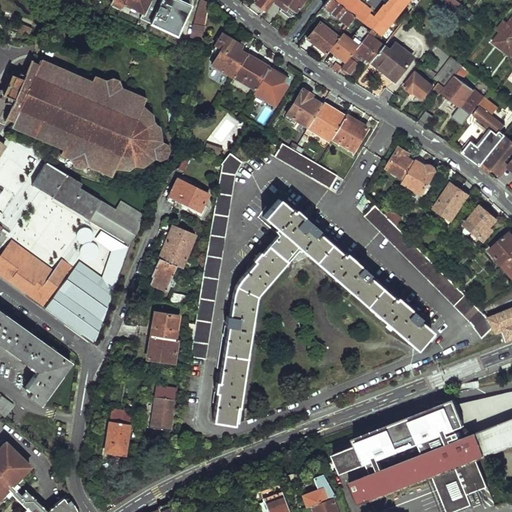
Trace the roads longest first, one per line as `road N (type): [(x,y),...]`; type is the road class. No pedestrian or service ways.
road 1 (residential): [(340,209),(278,166),(259,173),(242,195),(201,408),(207,426),(239,427),(406,364),(456,334),(453,315)]
road 2 (residential): [(129,511),(193,476),(511,350)]
road 3 (residential): [(393,118),(322,76),(224,0)]
road 4 (residential): [(90,361),(113,330),(158,213)]
road 5 (residential): [(453,315),(340,209)]
road 6 (residential): [(90,361),(77,451),(77,489),(89,511)]
road 7 (residential): [(511,202),(393,118)]
